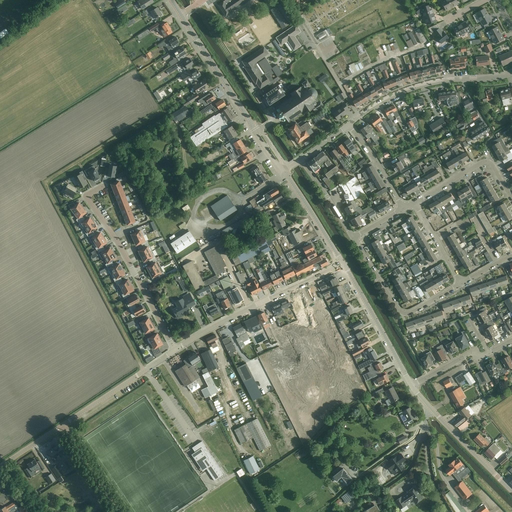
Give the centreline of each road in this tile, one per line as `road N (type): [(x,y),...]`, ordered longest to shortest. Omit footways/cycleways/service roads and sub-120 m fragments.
road 1 (residential): [(175,350),(87,198),(104,186)]
road 2 (tertiary): [(283,170),(181,15)]
road 3 (residential): [(350,123),(410,89),(511,73)]
road 4 (residential): [(412,384),(340,263)]
road 5 (tertiary): [(62,424),(175,350)]
road 6 (tertiary): [(175,350),(290,288)]
road 7 (unclassified): [(511,197),(484,163),(414,203)]
